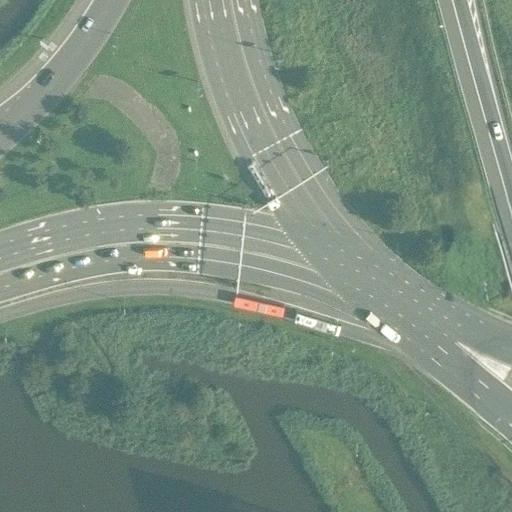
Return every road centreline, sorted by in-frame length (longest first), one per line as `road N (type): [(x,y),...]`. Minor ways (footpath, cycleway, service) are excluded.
road 1 (primary): [(0,265),(94,239),(200,237),(258,247),(379,292)]
road 2 (trunk): [(222,0),(237,67),(274,160),(309,214),(379,292)]
road 3 (track): [(379,292),(416,381),(511,466)]
road 4 (motorway): [(461,0),(511,176)]
road 5 (primary): [(115,0),(57,81),(0,139)]
road 6 (motorway): [(379,292),(511,405)]
road 7 (trunk): [(379,292),(511,348)]
